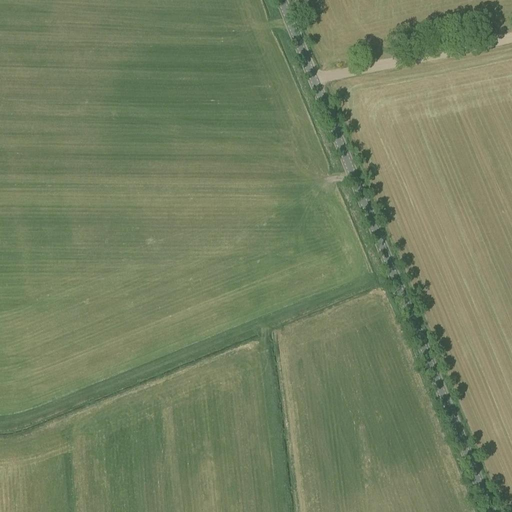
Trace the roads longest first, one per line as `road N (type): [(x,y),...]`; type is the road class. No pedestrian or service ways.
road 1 (tertiary): [(489,511),(280,0)]
road 2 (track): [(313,80),(511,39)]
